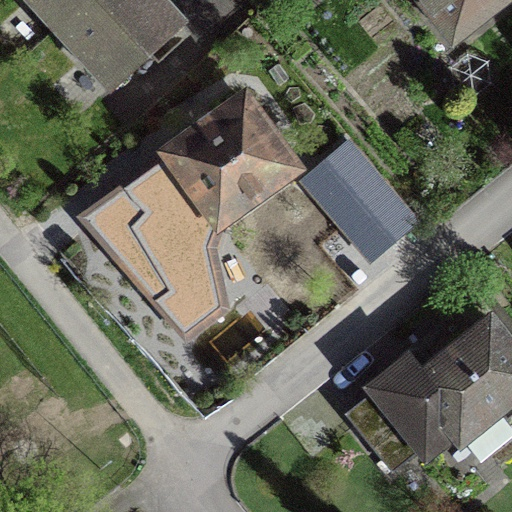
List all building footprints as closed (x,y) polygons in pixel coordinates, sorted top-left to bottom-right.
[(162,0),(42,0),(118,83),(183,23),(162,0)] [(424,0),(453,36),(498,0),(424,0)] [(217,216),(219,219),(291,168),(244,102),(123,188),(168,251),(217,216)] [(374,231),(345,194),(297,232),(325,268),(374,231)] [(429,452),(455,431),(461,439),(498,409),(507,420),(511,415),(511,347),(491,320),(417,379),(406,365),(377,387),(386,398),(355,423),(392,470),(417,450),(419,439),(429,452)]
